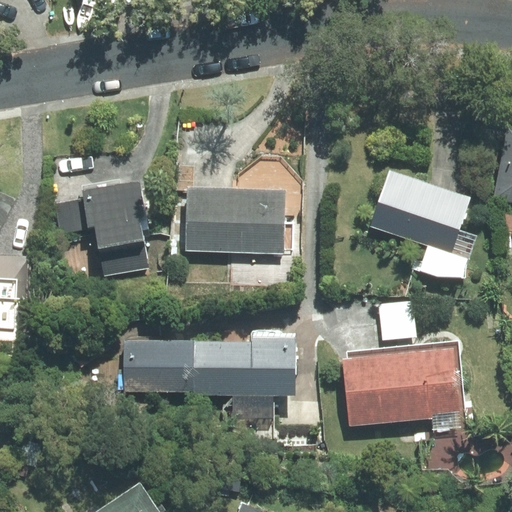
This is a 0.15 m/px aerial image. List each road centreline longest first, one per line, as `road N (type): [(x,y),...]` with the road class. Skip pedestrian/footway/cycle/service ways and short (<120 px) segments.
road 1 (residential): [(0,83),(396,15),(511,26)]
road 2 (unknown): [(320,27),(304,334)]
